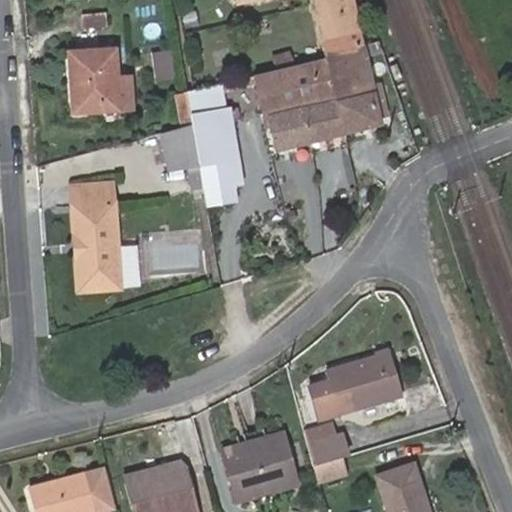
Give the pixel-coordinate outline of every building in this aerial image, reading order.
[(374,91),(352,0),(236,0),(237,3),(248,0),(311,0),(325,58),(255,75),(256,83),(266,125),(270,124),(276,150),(381,123),(374,91)] [(115,78),(113,51),(70,53),(74,112),(116,109),(115,78)] [(174,76),(171,52),(152,55),(155,79),(174,76)] [(256,83),(255,75),(222,83),(223,91),(256,83)] [(131,108),(129,77),(115,78),(116,109),(131,108)] [(223,91),(222,83),(186,92),(186,93),(190,115),(217,110),(227,109),(223,91)] [(190,115),(186,93),(174,95),(180,129),(192,126),(190,115)] [(237,160),(229,108),(227,109),(217,110),(225,162),(237,160)] [(225,162),(217,110),(190,115),(192,126),(202,187),(205,205),(237,199),(235,183),(241,182),(237,160),(225,162)] [(180,129),(160,134),(167,172),(189,169),(192,189),(202,187),(192,126),(180,129)] [(113,205),(112,185),(71,188),(73,208),(113,205)] [(116,248),(113,205),(73,208),(78,290),(119,287),(116,248)] [(134,287),(132,247),(116,248),(119,287),(134,287)] [(402,394),(388,351),(379,354),(381,357),(358,365),(357,363),(326,372),(329,380),(305,387),(316,421),(339,414),(402,394)] [(336,435),(332,421),(303,430),(307,444),(336,435)] [(296,484),(282,433),(222,450),(237,501),(296,484)] [(346,456),(341,435),(336,435),(307,444),(313,466),(343,457),(346,456)] [(348,473),(343,457),(313,466),(317,482),(348,473)] [(179,468),(178,461),(145,470),(147,477),(179,468)] [(427,511),(413,464),(377,476),(388,511),(427,511)] [(197,511),(185,466),(179,468),(147,477),(145,470),(123,475),(132,511),(197,511)] [(92,511),(111,507),(102,469),(30,489),(36,511),(92,511)]
